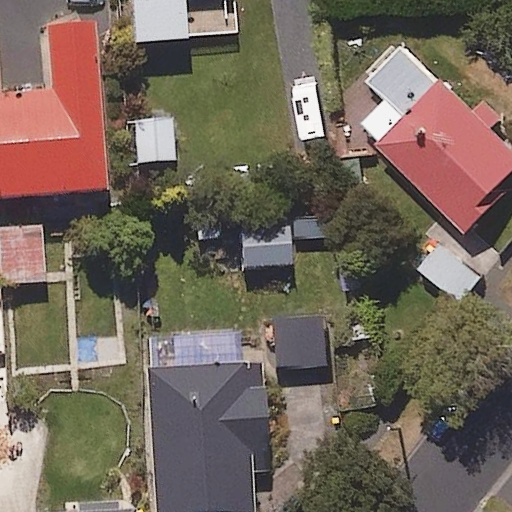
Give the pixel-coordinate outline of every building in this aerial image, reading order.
[(133,0),(137,52),(195,48),(194,40),(233,38),(230,0),(133,0)] [(95,37),(42,41),(47,105),(0,108),(0,211),(108,203),(95,37)] [(360,136),(473,241),(511,198),(511,196),(506,191),(511,184),(511,148),(495,132),(507,119),(489,103),(476,117),(404,49),(371,84),(391,102),(360,136)] [(174,169),(175,126),(137,125),(136,169),(174,169)] [(0,295),(49,293),(46,228),(0,230),(0,295)] [(292,272),(291,236),(243,239),(244,275),(292,272)] [(484,280),(441,247),(421,273),(464,306),(484,280)] [(270,476),(264,373),(149,380),(156,511),(254,511),(253,477),(270,476)]
